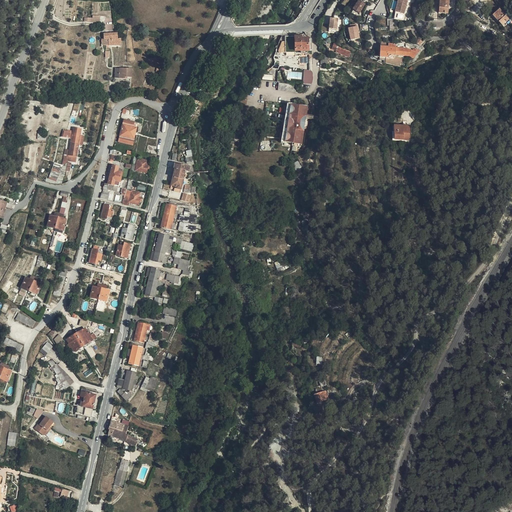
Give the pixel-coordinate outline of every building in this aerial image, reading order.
[(358,0),(353,9),(359,13),(365,4),(358,0)] [(398,0),(396,10),(405,13),(408,0),(398,0)] [(448,0),(439,0),(438,13),(447,14),(448,0)] [(500,8),(493,14),(503,25),(509,18),(500,8)] [(337,28),(338,18),(330,17),(329,31),(333,31),(333,28),(337,28)] [(357,26),(349,27),(351,39),(359,38),(357,26)] [(118,38),(118,32),(104,33),(104,39),(102,39),(102,45),(122,45),(122,38),(118,38)] [(311,51),(310,37),(302,37),(302,35),(285,36),(285,41),(279,41),(280,53),(311,51)] [(351,52),(337,46),(335,42),(332,49),(329,48),(329,51),(336,53),(336,52),(349,57),(351,52)] [(381,46),(380,60),(386,60),(386,64),(400,65),(400,62),(402,63),(403,57),(394,56),(395,54),(408,55),(414,59),(420,49),(417,48),(417,49),(414,48),(413,50),(407,48),(395,47),(395,44),(389,44),(389,47),(381,46)] [(114,47),(105,47),(105,54),(105,59),(116,59),(116,53),(114,53),(114,47)] [(321,56),(322,57),(321,65),(328,66),(329,59),(328,59),(330,55),(323,52),(321,56)] [(133,77),(133,67),(115,68),(115,78),(133,77)] [(312,72),(310,69),(304,75),(303,83),(311,84),(312,79),(312,72)] [(375,86),(384,81),(380,76),(372,80),(372,81),(371,81),(370,81),(374,85),(375,86)] [(121,89),(127,89),(127,81),(110,82),(110,91),(121,91),(121,89)] [(307,107),(292,104),(284,142),(300,144),(305,117),(306,114),(307,107)] [(399,125),(398,130),(394,130),(393,138),(409,139),(410,126),(399,125)] [(38,138),(46,140),(48,133),(39,131),(38,138)] [(135,141),(121,138),(116,158),(130,162),(135,141)] [(69,148),(63,171),(69,173),(75,149),(69,148)] [(188,164),(194,163),(191,149),(185,150),(188,164)] [(136,171),(148,172),(149,164),(145,164),(146,159),(137,158),(136,171)] [(299,161),(293,163),(295,169),(301,167),(299,161)] [(146,175),(135,173),(133,183),(144,185),(146,175)] [(169,190),(178,191),(180,184),(183,184),(183,180),(172,178),(169,190)] [(106,181),(100,205),(104,206),(105,202),(110,184),(110,182),(106,181)] [(115,186),(110,184),(105,202),(116,205),(119,190),(114,189),(115,186)] [(127,193),(129,193),(128,197),(126,197),(123,206),(128,207),(128,205),(138,207),(139,202),(138,202),(140,195),(129,192),(130,189),(128,188),(127,193)] [(176,201),(178,191),(169,190),(167,197),(171,198),(172,198),(172,200),(176,201)] [(12,210),(14,205),(10,204),(0,200),(0,197),(0,217),(3,219),(6,208),(12,210)] [(173,207),(174,205),(169,204),(169,206),(166,205),(161,228),(173,230),(174,224),(172,223),(173,218),(176,219),(177,212),(174,211),(175,207),(173,207)] [(177,212),(183,213),(185,206),(178,204),(177,212)] [(103,218),(108,219),(110,209),(100,206),(99,212),(104,213),(103,218)] [(185,210),(183,217),(180,216),(179,221),(183,222),(183,223),(195,226),(196,219),(187,216),(188,211),(185,210)] [(55,229),(63,231),(66,221),(62,220),(63,216),(55,214),(54,218),(50,217),(47,227),(55,229)] [(125,239),(130,240),(133,227),(126,225),(125,230),(123,230),(121,235),(125,236),(125,239)] [(200,232),(199,229),(185,225),(184,227),(179,225),(177,233),(181,234),(181,233),(186,234),(186,232),(190,233),(190,235),(196,237),(196,234),(199,235),(200,232)] [(153,262),(165,264),(166,257),(164,257),(165,252),(168,252),(168,250),(170,250),(170,247),(169,246),(170,243),(167,242),(168,238),(159,235),(153,262)] [(193,245),(183,243),(181,242),(180,246),(179,250),(191,253),(193,245)] [(116,256),(125,259),(129,245),(124,244),(123,247),(119,246),(116,256)] [(95,265),(99,266),(102,253),(93,250),(90,263),(95,265)] [(179,267),(178,271),(182,272),(186,273),(189,263),(180,261),(179,267)] [(160,273),(160,271),(151,269),(145,296),(154,298),(154,296),(157,296),(158,293),(155,292),(156,289),(160,290),(161,287),(160,286),(160,284),(165,285),(162,297),(169,299),(171,293),(168,293),(170,284),(165,283),(165,282),(158,280),(159,277),(162,277),(163,274),(160,273)] [(66,277),(59,275),(59,277),(54,295),(60,297),(66,277)] [(169,282),(177,284),(179,278),(167,275),(166,281),(169,281),(169,282)] [(29,292),(37,296),(41,286),(37,284),(39,280),(31,277),(30,281),(26,279),(22,289),(29,292)] [(99,299),(107,301),(109,291),(106,290),(107,286),(99,284),(97,288),(93,287),(91,298),(99,299)] [(175,316),(176,310),(164,307),(162,313),(175,316)] [(32,327),(35,321),(19,313),(16,319),(32,327)] [(149,331),(150,326),(138,323),(134,341),(143,344),(144,340),(146,341),(147,338),(144,337),(146,330),(149,331)] [(87,334),(84,329),(66,340),(69,344),(68,345),(70,348),(71,348),(73,352),(79,349),(80,350),(87,346),(86,345),(91,341),(89,337),(89,336),(88,333),(87,334)] [(160,338),(161,333),(150,330),(148,343),(157,346),(159,340),(153,339),(153,336),(160,338)] [(23,346),(7,338),(3,344),(20,352),(23,346)] [(306,349),(309,342),(300,339),(299,342),(295,341),(293,349),(298,350),(299,347),(306,349)] [(49,343),(44,348),(48,351),(52,346),(49,343)] [(141,365),(141,362),(139,361),(140,358),(142,358),(143,355),(140,354),(141,352),(144,353),(144,350),(141,349),(141,348),(133,346),(129,364),(138,366),(138,364),(141,365)] [(0,367),(0,378),(7,382),(11,372),(8,370),(10,366),(2,363),(0,367)] [(138,379),(138,376),(135,375),(136,373),(127,371),(123,389),(132,391),(133,387),(135,388),(136,385),(134,384),(135,378),(138,379)] [(146,377),(141,386),(145,388),(145,387),(147,388),(150,383),(147,382),(148,378),(146,377)] [(76,404),(75,412),(90,416),(95,395),(80,391),(79,396),(84,397),(83,401),(80,401),(79,405),(76,404)] [(318,402),(326,399),(323,392),(314,395),(318,402)] [(39,425),(38,424),(34,429),(42,435),(43,434),(48,427),(52,422),(45,417),(42,422),(39,425)] [(113,421),(111,420),(108,429),(109,431),(108,434),(111,436),(116,423),(113,421)] [(128,426),(116,423),(111,436),(110,438),(114,440),(115,437),(122,440),(128,426)] [(16,434),(9,433),(7,446),(14,447),(16,434)] [(137,439),(127,435),(124,441),(134,445),(136,442),(137,439)] [(117,485),(120,486),(124,471),(126,471),(128,461),(122,460),(119,469),(118,469),(112,489),(116,490),(117,485)] [(60,497),(63,488),(56,486),(53,495),(60,497)] [(61,497),(68,498),(70,489),(63,488),(61,497)]
